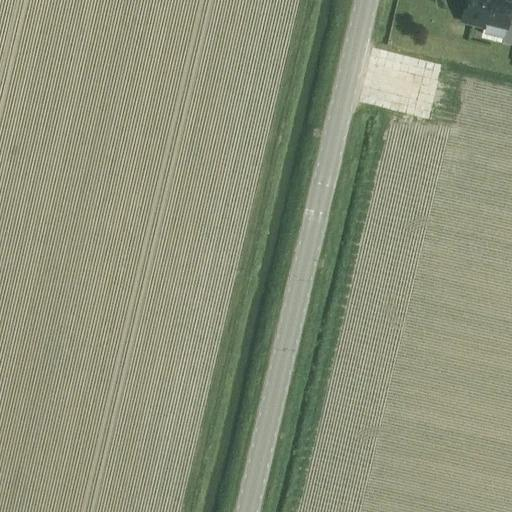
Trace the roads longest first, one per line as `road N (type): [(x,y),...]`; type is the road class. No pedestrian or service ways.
road 1 (unclassified): [(246,511),(366,0)]
road 2 (track): [(307,0),(188,511)]
